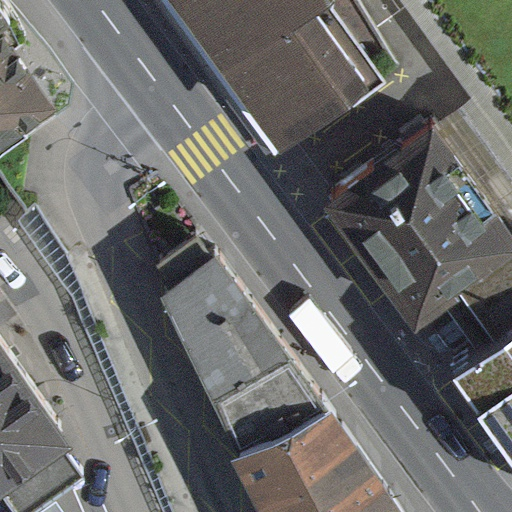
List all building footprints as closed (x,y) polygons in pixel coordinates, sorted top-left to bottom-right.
[(184,0),(276,123),(374,50),(337,0),(184,0)] [(0,20),(0,120),(48,85),(0,20)] [(439,279),(511,226),(511,221),(434,114),(336,185),(416,296),(439,279)] [(244,434),(322,394),(179,213),(135,243),(244,434)] [(511,226),(439,279),(479,334),(461,347),(511,416),(511,226)] [(0,493),(12,511),(18,511),(83,468),(54,426),(63,420),(0,327),(0,493)] [(244,434),(280,511),(401,511),(322,394),(244,434)]
